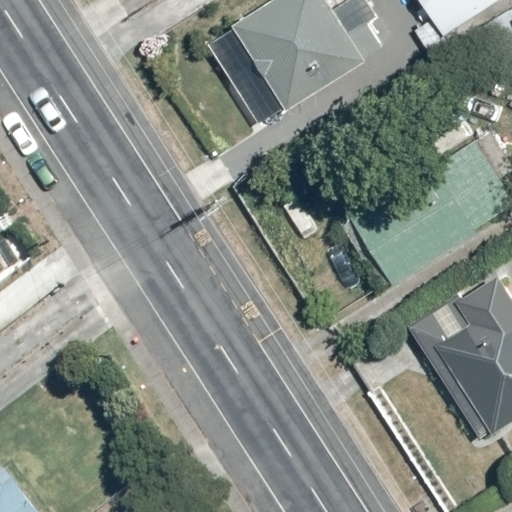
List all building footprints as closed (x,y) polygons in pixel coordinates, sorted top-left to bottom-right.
[(279,0),(209,46),(262,129),(389,52),(371,25),(381,19),(367,0),(356,0),(337,11),(330,0),(279,0)] [(422,0),(448,38),(502,0),(422,0)] [(478,229),(511,208),(511,192),(479,141),(353,215),(398,288),(482,234),(478,229)] [(483,441),(511,422),(511,291),(500,273),(409,325),(483,441)] [(0,511),(35,511),(0,468),(0,511)]
